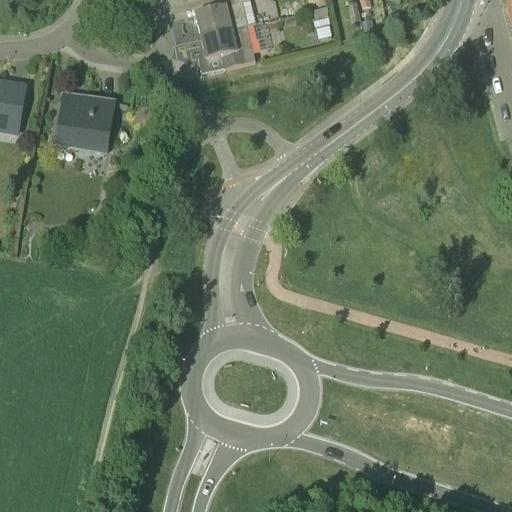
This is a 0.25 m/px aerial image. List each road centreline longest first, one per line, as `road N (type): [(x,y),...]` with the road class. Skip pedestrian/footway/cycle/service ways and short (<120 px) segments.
road 1 (track): [(302,163),(263,130),(230,125),(210,130),(171,177),(87,511)]
road 2 (tertiary): [(275,186),(419,74),(452,31),(463,0)]
road 3 (tertiary): [(278,435),(495,511)]
road 4 (tertiary): [(511,411),(298,360)]
road 5 (tertiary): [(275,186),(248,196),(220,234),(211,347)]
road 6 (tertiary): [(259,344),(242,271),(275,186)]
road 7 (residential): [(68,33),(91,56),(150,61),(163,38),(156,0)]
